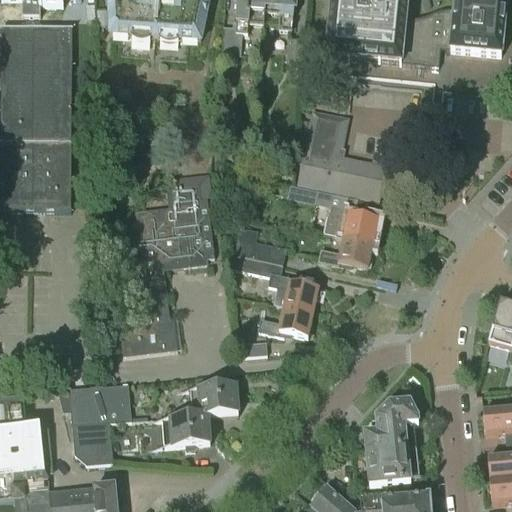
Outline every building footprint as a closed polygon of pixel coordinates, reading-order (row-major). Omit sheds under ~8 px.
[(0,0),(0,7),(21,7),(21,21),(41,21),(41,13),(63,13),(62,0),(0,0)] [(107,0),(109,39),(154,43),(200,46),(209,0),(107,0)] [(265,11),(265,0),(237,0),(235,33),(222,32),(221,61),(240,62),(242,39),(247,39),(248,28),(263,29),(264,17),(264,11),(265,11)] [(294,0),(265,0),(265,11),(279,12),(278,19),(279,19),(278,36),(291,37),(294,0)] [(331,0),(325,61),(437,75),(439,55),(500,62),(506,0),(455,0),(454,14),(438,14),(428,16),(424,19),(419,22),(411,25),(404,25),(407,0),(331,0)] [(64,96),(65,29),(2,28),(1,79),(38,80),(38,95),(64,96)] [(301,74),(291,45),(287,45),(286,57),(285,72),(301,74)] [(313,117),(298,188),(378,205),(385,173),(370,170),(343,164),(338,163),(340,153),(346,124),(313,117)] [(189,132),(185,153),(207,159),(211,137),(189,132)] [(286,205),(314,210),(317,197),(297,193),(289,191),(286,205)] [(124,281),(163,277),(163,274),(206,269),(206,264),(214,263),(211,240),(207,204),(198,205),(197,192),(166,195),(168,213),(137,217),(142,261),(122,264),(124,281)] [(323,239),(343,243),(372,249),(378,224),(354,219),(355,216),(329,210),(323,239)] [(234,260),(282,270),(285,255),(287,250),(257,243),(258,237),(240,233),(234,260)] [(372,249),(343,243),(339,260),(320,256),(319,262),(317,268),(342,273),(343,269),(367,275),(372,249)] [(282,270),(234,260),(232,260),(231,274),(269,282),(270,280),(280,282),(282,270)] [(163,277),(124,281),(130,329),(119,330),(123,362),(176,356),(172,325),(169,325),(163,277)] [(270,280),(269,282),(267,291),(287,295),(283,312),(313,319),(318,294),(295,289),(295,285),(280,282),(270,280)] [(511,367),(511,311),(499,308),(487,350),(511,357),(508,366),(511,367)] [(313,319),(283,312),(280,329),(260,325),(258,337),(283,343),(284,339),(307,344),(308,340),(313,319)] [(265,347),(240,350),(241,362),(267,360),(265,347)] [(128,390),(86,393),(68,395),(68,396),(70,416),(74,461),(86,472),(113,470),(109,429),(131,427),(128,390)] [(191,422),(207,421),(238,420),(235,391),(189,395),(191,422)] [(70,416),(68,396),(58,397),(62,417),(70,416)] [(23,400),(0,403),(0,509),(16,508),(27,507),(27,511),(49,511),(48,499),(46,477),(44,452),(42,428),(25,429),(23,400)] [(365,460),(407,455),(404,432),(418,430),(417,425),(409,409),(388,411),(375,425),(372,439),(363,440),(365,460)] [(505,450),(511,449),(511,413),(482,417),(484,441),(504,439),(505,450)] [(207,421),(191,422),(161,425),(163,453),(209,449),(207,421)] [(511,449),(505,450),(506,462),(486,463),(489,487),(511,484),(511,449)] [(410,488),(407,455),(365,460),(368,492),(410,488)] [(511,511),(511,484),(489,487),(491,510),(511,508),(510,511),(511,511)] [(116,511),(116,507),(115,497),(114,494),(115,494),(115,492),(114,492),(93,494),(48,499),(49,511),(116,511)] [(347,511),(327,494),(311,511),(347,511)] [(429,511),(428,502),(407,503),(407,495),(359,499),(359,511),(429,511)]
